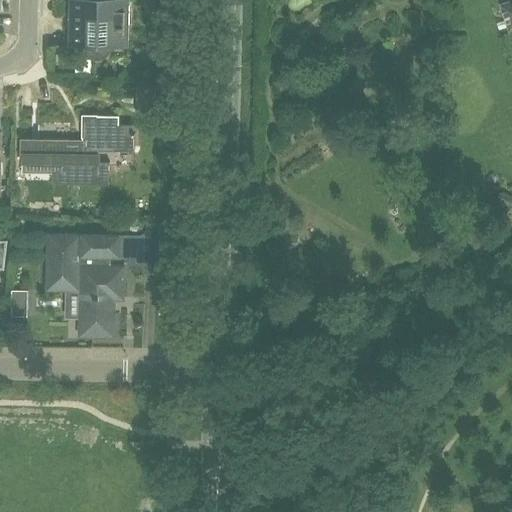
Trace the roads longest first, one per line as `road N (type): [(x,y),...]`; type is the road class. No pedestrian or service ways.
road 1 (tertiary): [(216,374),(226,0)]
road 2 (residential): [(0,369),(169,373)]
road 3 (tertiary): [(218,511),(216,374)]
